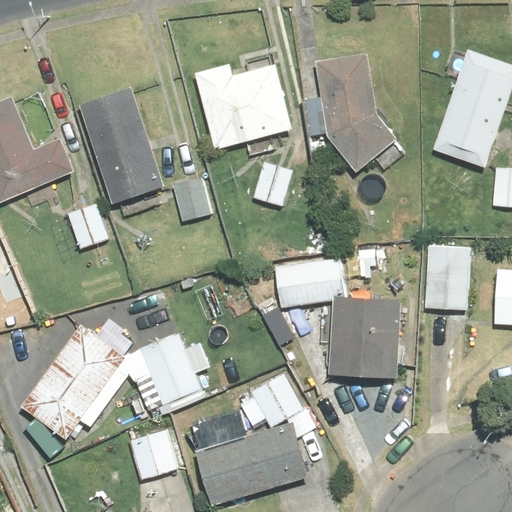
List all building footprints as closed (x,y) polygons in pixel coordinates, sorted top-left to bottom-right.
[(511,57),(474,44),(437,149),(494,168),(511,115),(511,57)] [(312,138),(331,135),(359,170),(405,134),(384,109),(376,51),(320,59),(325,95),(306,98),(312,138)] [(285,52),(200,74),(221,149),(305,127),(285,52)] [(85,105),(118,206),(173,188),(140,88),(85,105)] [(22,94),(0,102),(0,191),(5,204),(85,172),(68,132),(41,142),(22,94)] [(266,157),(256,199),(289,207),(299,165),(266,157)] [(511,165),(501,164),(498,206),(511,207),(511,165)] [(209,177),(177,185),(187,222),(219,213),(209,177)] [(103,198),(72,209),(87,250),(118,239),(103,198)] [(433,243),(430,306),(472,308),(475,245),(433,243)] [(342,254),(282,263),(287,303),(347,294),(342,254)] [(511,268),(503,268),(502,323),(511,322),(511,268)] [(334,297),(331,375),(407,378),(410,300),(334,297)] [(85,320),(28,405),(75,436),(132,352),(85,320)] [(187,336),(149,352),(172,408),(210,393),(187,336)] [(254,390),(276,429),(307,411),(285,372),(254,390)] [(201,449),(219,505),(319,474),(301,418),(276,429),(201,449)] [(136,439),(146,478),(183,469),(173,430),(136,439)]
